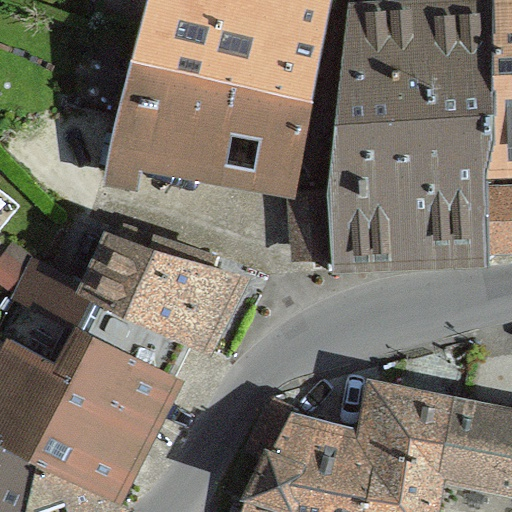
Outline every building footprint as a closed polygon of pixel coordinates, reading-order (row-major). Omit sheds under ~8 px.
[(153,0),(108,184),(132,188),(136,168),(288,193),(323,0),(153,0)] [(511,0),(495,1),(491,175),(511,173),(511,0)] [(337,198),(340,257),(339,268),(461,260),(493,257),(493,251),(492,190),(491,175),(495,1),(463,5),(354,11),(337,198)] [(511,188),(492,190),(493,251),(511,251),(511,188)] [(337,198),(294,201),(298,260),(340,257),(337,198)] [(247,281),(123,245),(101,294),(215,348),(247,281)] [(101,294),(37,258),(0,327),(0,331),(18,342),(63,368),(82,333),(101,294)] [(0,511),(118,511),(127,509),(189,384),(82,333),(63,368),(18,342),(0,362),(0,511)] [(281,452),(253,511),(446,511),(451,477),(511,488),(511,412),(388,387),(378,438),(302,417),(309,406),(288,396),(259,439),(281,452)]
